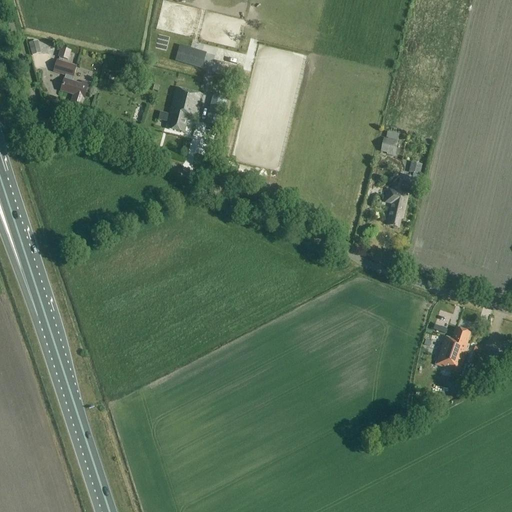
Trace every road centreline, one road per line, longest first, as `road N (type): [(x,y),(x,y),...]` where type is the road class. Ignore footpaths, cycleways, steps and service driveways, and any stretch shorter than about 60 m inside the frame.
road 1 (unclassified): [(42,134),(80,134),(170,164),(353,258),(511,313)]
road 2 (trunk): [(60,367),(0,138)]
road 3 (trunk): [(60,367),(0,180)]
road 4 (trunk): [(0,221),(60,367)]
road 5 (trunk): [(109,511),(60,367)]
